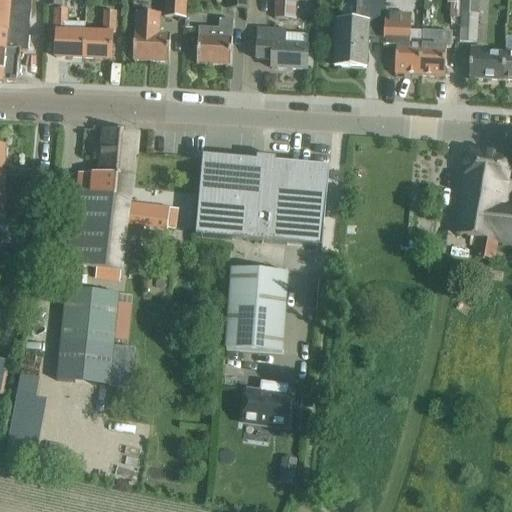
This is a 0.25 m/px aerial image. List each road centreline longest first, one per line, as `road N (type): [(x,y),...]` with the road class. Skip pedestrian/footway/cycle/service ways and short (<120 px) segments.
road 1 (track): [(342,123),(311,459),(311,486),(327,511)]
road 2 (tertiary): [(342,123),(0,115)]
road 3 (tertiary): [(342,123),(511,136)]
